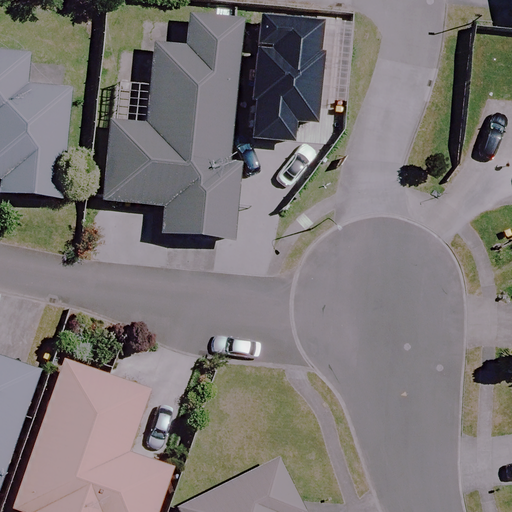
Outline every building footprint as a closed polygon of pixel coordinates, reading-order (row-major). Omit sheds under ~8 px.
[(511,0),(505,0),(502,28),(511,29),(511,0)] [(231,27),(178,23),(175,51),(145,48),(138,133),(99,130),(92,208),(153,213),(151,242),(221,248),(228,169),(219,169),(231,27)] [(17,55),(0,54),(0,202),(52,206),(60,76),(16,73),(17,55)] [(0,462),(29,377),(0,366),(0,462)] [(139,397),(53,369),(7,511),(148,511),(161,475),(118,461),(139,397)] [(279,511),(286,508),(266,467),(176,511),(279,511)]
